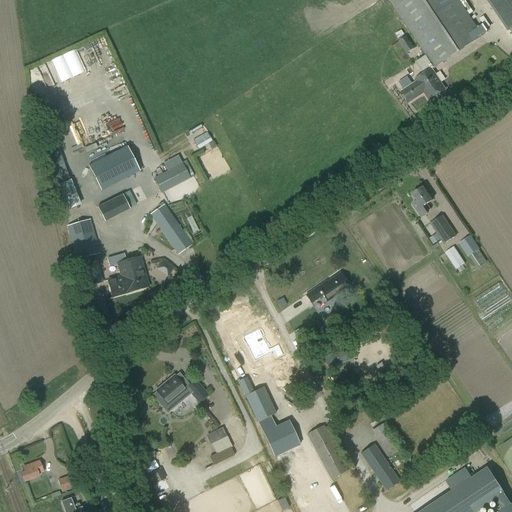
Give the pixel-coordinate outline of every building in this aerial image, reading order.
[(417,81),(424,92),(429,100),(445,89),(432,69),(482,35),(459,0),(390,0),(426,55),(416,62),(424,73),(416,79),(417,81)] [(510,30),(511,27),(511,0),(486,0),(508,31),(510,30)] [(399,29),(405,25),(399,15),(382,25),(387,32),(397,26),(399,29)] [(402,38),(405,51),(415,49),(412,36),(402,38)] [(424,92),(417,81),(401,91),(408,102),(424,92)] [(212,142),(207,133),(192,141),(198,150),(212,142)] [(103,189),(144,172),(133,146),(92,163),(103,189)] [(153,179),(161,194),(190,179),(182,164),(181,164),(177,156),(163,164),(167,171),(153,179)] [(79,205),(69,180),(58,185),(67,210),(79,205)] [(432,200),(423,187),(412,194),(416,200),(413,203),(413,205),(421,217),(427,213),(426,212),(430,209),(427,203),(432,200)] [(96,208),(104,222),(130,210),(128,207),(135,204),(129,192),(122,195),(96,208)] [(192,245),(164,205),(150,215),(178,255),(192,245)] [(455,236),(442,217),(431,224),(444,244),(455,236)] [(69,227),(77,254),(79,259),(99,253),(89,221),(69,227)] [(486,260),(470,237),(459,244),(468,257),(469,257),(476,268),(486,260)] [(465,264),(454,247),(444,253),(455,270),(465,264)] [(149,287),(141,257),(117,263),(121,278),(110,282),(114,296),(127,293),(149,287)] [(103,282),(97,263),(86,266),(92,286),(103,282)] [(349,287),(339,274),(324,285),(322,283),(306,295),(312,303),(323,296),(327,302),(349,287)] [(502,283),(475,297),(483,313),(495,306),(493,302),(508,295),(502,283)] [(308,341),(301,328),(293,333),(300,346),(308,341)] [(255,361),(271,353),(268,347),(270,347),(268,343),(266,343),(263,336),(264,335),(262,330),(260,330),(259,329),(243,337),(244,338),(242,339),(245,345),(247,344),(255,361)] [(348,360),(339,347),(330,353),(331,357),(323,362),(330,371),(348,360)] [(156,390),(157,392),(153,396),(167,413),(190,393),(187,389),(190,386),(180,374),(175,378),(173,376),(167,381),(168,383),(165,386),(163,384),(156,390)] [(238,382),(258,422),(270,415),(275,413),(263,387),(254,392),(247,377),(238,382)] [(208,395),(196,381),(190,386),(187,389),(190,393),(198,403),(208,395)] [(288,421),(262,433),(273,458),(299,445),(288,421)] [(385,447),(395,440),(382,423),(373,430),(385,447)] [(340,448),(326,424),(306,435),(330,480),(348,471),(337,450),(340,448)] [(222,428),(206,436),(210,445),(227,437),(222,428)] [(397,483),(371,446),(358,455),(384,492),(397,483)] [(40,476),(38,473),(44,471),(40,461),(24,467),(25,471),(21,473),(24,482),(40,476)] [(208,476),(224,470),(221,462),(205,469),(208,476)] [(511,511),(511,504),(487,467),(420,511),(479,511),(496,501),(502,510),(498,511),(511,511)] [(146,476),(152,486),(166,480),(160,469),(146,476)] [(451,491),(471,478),(465,469),(445,482),(451,491)] [(58,482),(52,485),(56,494),(72,487),(66,474),(57,478),(58,482)] [(71,498),(61,502),(64,511),(82,511),(81,507),(75,509),(71,498)]
